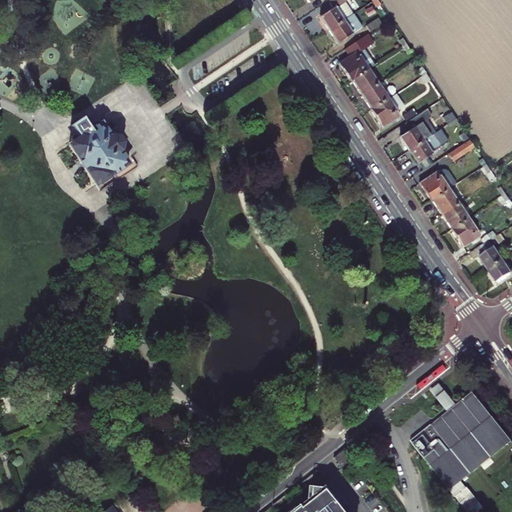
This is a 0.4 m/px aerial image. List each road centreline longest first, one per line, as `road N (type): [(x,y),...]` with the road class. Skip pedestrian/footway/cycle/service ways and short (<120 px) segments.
road 1 (secondary): [(258,0),(480,326)]
road 2 (tertiary): [(318,454),(480,326)]
